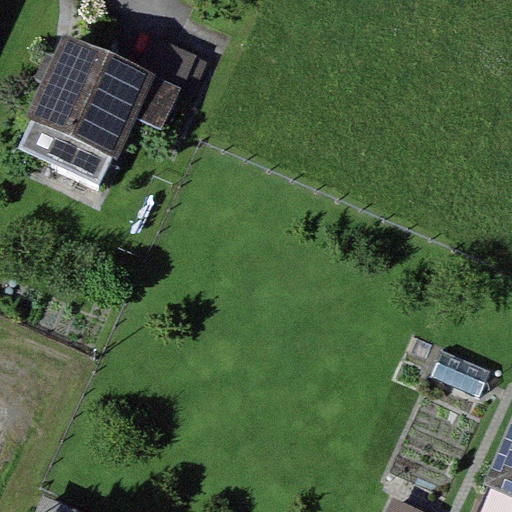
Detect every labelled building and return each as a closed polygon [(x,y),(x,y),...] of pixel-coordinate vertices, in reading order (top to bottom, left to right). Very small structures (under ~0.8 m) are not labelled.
[(169,94),(81,52),(47,125),(135,167),(169,94)] [(511,451),(495,492),(511,499),(511,451)] [(511,511),(511,503),(487,494),(480,511),(511,511)] [(82,511),(46,497),(39,511),(82,511)] [(430,511),(392,497),(385,511),(430,511)]
